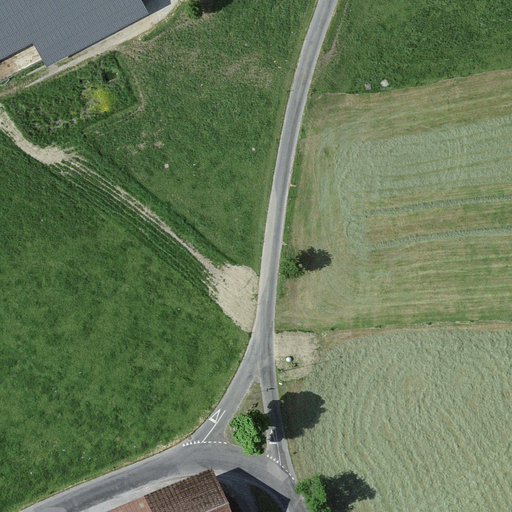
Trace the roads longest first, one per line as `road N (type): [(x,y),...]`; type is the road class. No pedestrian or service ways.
road 1 (unclassified): [(260,345),(281,180),(327,0)]
road 2 (tertiary): [(194,457),(47,511)]
road 3 (unclassified): [(284,485),(260,345)]
road 4 (unclassified): [(194,457),(260,345)]
